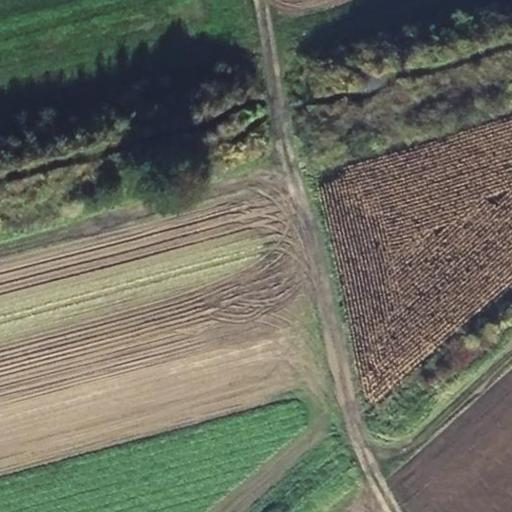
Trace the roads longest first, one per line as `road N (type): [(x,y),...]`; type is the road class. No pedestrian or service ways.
road 1 (track): [(282,175),(310,237),(348,422),(370,459),(424,433),(511,352)]
road 2 (track): [(267,0),(282,102),(282,175),(0,251)]
road 3 (track): [(401,0),(273,39)]
